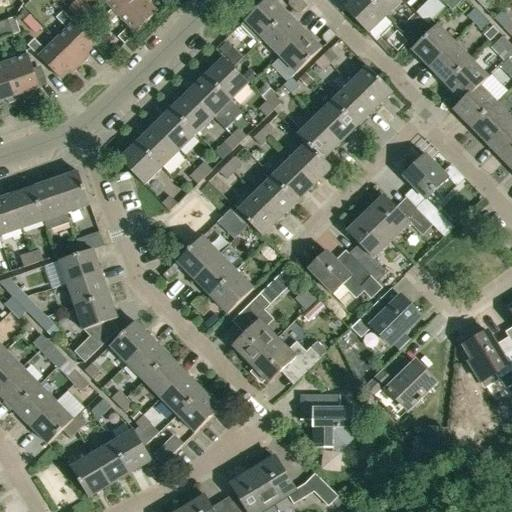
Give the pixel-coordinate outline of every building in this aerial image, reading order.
[(107,27),(119,15),(134,0),(103,0),(112,9),(101,20),(107,27)] [(151,0),(134,0),(119,15),(129,26),(118,37),(124,44),(157,12),(148,4),(152,0),(151,0)] [(258,43),(262,39),(288,14),(273,0),(266,0),(241,25),(258,43)] [(301,0),(290,0),(288,2),(289,5),(293,10),(302,1),(301,0)] [(368,34),(386,17),(369,0),(352,0),(344,9),(368,34)] [(369,0),(386,17),(403,0),(369,0)] [(443,0),(442,1),(452,11),(463,0),(443,0)] [(492,0),(481,0),(479,3),(486,11),(495,2),(492,0)] [(77,1),(68,9),(80,20),(88,12),(77,1)] [(302,1),(293,10),(297,14),(301,14),(308,7),(302,1)] [(473,25),(482,16),(474,9),(466,17),(473,25)] [(56,40),(81,65),(89,56),(86,53),(95,44),(63,12),(56,18),(67,30),(56,40)] [(279,56),(304,31),(288,14),(262,39),(279,56)] [(31,29),(37,23),(29,15),(23,20),(31,29)] [(482,16),(473,25),(481,32),(489,24),(482,16)] [(19,33),(14,18),(6,21),(11,36),(19,33)] [(429,68),(455,43),(437,25),(412,50),(429,68)] [(499,34),(493,27),(484,36),(490,43),(499,34)] [(336,35),(330,29),(323,36),(323,40),(327,44),(336,35)] [(304,31),(279,56),(297,74),(322,49),(304,31)] [(504,62),(511,54),(511,47),(502,37),(491,48),(504,62)] [(81,65),(56,40),(46,51),(34,39),(28,46),(60,79),(68,70),(72,73),(81,65)] [(446,85),(471,60),(455,43),(429,68),(446,85)] [(235,66),(242,58),(233,50),(226,56),(225,57),(235,66)] [(323,57),(331,65),(337,60),(329,51),(323,57)] [(28,56),(5,64),(18,101),(27,98),(25,93),(40,88),(28,56)] [(323,74),(331,65),(323,57),(314,65),(323,74)] [(206,76),(231,101),(249,84),(224,59),(206,76)] [(480,86),(489,78),(471,60),(446,85),(447,85),(444,88),(453,96),(453,100),(458,106),(462,101),(463,102),(480,86)] [(511,82),(511,65),(507,61),(499,69),(511,82)] [(0,65),(0,101),(7,99),(9,104),(18,101),(5,64),(0,65)] [(350,85),(375,110),(393,93),(368,68),(350,85)] [(251,69),(242,77),(246,81),(249,84),(250,85),(259,77),(252,70),(251,69)] [(306,74),(300,79),(307,87),(313,81),(306,74)] [(214,118),(231,101),(206,76),(189,93),(191,95),(214,118)] [(292,79),(284,86),(292,94),(299,87),(292,79)] [(357,127),(375,110),(350,85),(333,102),(357,127)] [(268,102),(273,97),(263,86),(258,92),(268,102)] [(496,103),(480,86),(463,102),(462,101),(458,106),(454,110),(471,128),(496,103)] [(214,118),(191,95),(189,93),(172,109),(191,129),(197,135),(214,118)] [(267,103),(274,111),(281,104),(274,96),(267,103)] [(340,144),(357,127),(333,102),(316,118),(340,144)] [(274,111),(267,103),(265,103),(258,110),(266,119),(274,111)] [(488,145),(511,121),(511,119),(496,103),(471,128),(488,145)] [(197,135),(191,129),(172,109),(155,126),(179,151),(197,135)] [(323,161),(324,160),(340,144),(316,118),(298,136),(306,145),(307,144),(323,161)] [(505,162),(511,154),(511,121),(488,145),(505,162)] [(261,131),(270,139),(275,134),(267,125),(261,131)] [(162,168),(179,151),(155,126),(138,143),(162,168)] [(231,136),(240,144),(245,139),(237,130),(231,136)] [(261,148),(270,139),(261,131),(253,139),(261,148)] [(231,153),(240,144),(231,136),(223,144),(231,153)] [(144,185),(162,168),(138,143),(120,160),(144,185)] [(332,168),(324,160),(323,161),(307,144),(306,145),(290,161),(314,186),(332,168)] [(444,200),(451,193),(457,187),(443,173),(426,155),(404,177),(417,190),(407,200),(413,206),(416,209),(426,199),(426,200),(436,191),(444,200)] [(227,164),(235,173),(241,167),(233,159),(227,164)] [(297,203),(314,186),(290,161),(272,178),(288,193),(297,203)] [(197,169),(205,178),(211,172),(203,164),(197,169)] [(227,181),(235,173),(227,164),(218,173),(227,181)] [(452,165),(443,173),(457,187),(465,179),(452,165)] [(197,186),(205,178),(197,169),(188,178),(197,186)] [(56,180),(67,214),(91,206),(79,172),(56,180)] [(297,203),(288,193),(272,178),(255,194),(280,219),(297,203)] [(70,223),(67,214),(56,180),(33,188),(44,222),(48,231),(70,223)] [(22,229),(44,222),(33,188),(10,196),(22,229)] [(262,237),(280,219),(255,194),(238,212),(262,237)] [(10,196),(0,199),(0,236),(22,229),(10,196)] [(416,209),(413,206),(403,216),(384,196),(365,214),(392,241),(410,224),(422,236),(433,226),(416,209)] [(178,204),(170,197),(163,204),(170,212),(178,204)] [(225,229),(239,215),(233,209),(219,223),(225,229)] [(374,259),(392,241),(365,214),(347,232),(368,253),(358,264),(377,283),(388,273),(374,259)] [(444,218),(434,227),(444,237),(453,227),(444,218)] [(194,280),(219,255),(202,237),(177,262),(194,280)] [(81,254),(91,251),(88,241),(78,244),(81,254)] [(72,257),(81,254),(78,244),(68,247),(72,257)] [(60,261),(68,285),(101,273),(93,250),(91,251),(81,254),(72,257),(60,261)] [(30,254),(34,264),(43,261),(40,251),(30,254)] [(377,283),(358,264),(354,260),(344,270),(327,252),(309,269),(333,295),(343,286),(354,297),(361,289),(369,297),(380,286),(377,283)] [(22,268),(34,264),(30,254),(19,259),(22,268)] [(211,297),(236,272),(219,255),(194,280),(211,297)] [(176,271),(172,267),(163,276),(169,282),(176,275),(176,271)] [(274,320),(265,311),(295,282),(285,271),(236,318),(249,331),(233,347),(251,365),(278,339),(267,327),(274,320)] [(236,272),(211,297),(228,314),(254,290),(236,272)] [(76,307),(109,296),(101,273),(68,285),(76,307)] [(21,304),(27,299),(20,291),(14,297),(21,304)] [(109,296),(76,307),(84,331),(117,319),(109,296)] [(11,314),(21,304),(14,297),(4,307),(11,314)] [(197,311),(206,302),(202,297),(198,297),(191,304),(197,311)] [(372,308),(351,329),(361,339),(372,327),(390,345),(420,316),(402,297),(381,318),(372,308)] [(21,304),(28,311),(34,306),(27,299),(21,304)] [(307,312),(303,316),(309,322),(319,313),(326,306),(325,304),(320,299),(319,300),(309,310),(307,312)] [(206,302),(197,311),(203,317),(210,310),(210,306),(206,302)] [(18,321),(28,311),(21,304),(11,314),(18,321)] [(47,318),(38,326),(45,333),(54,325),(47,318)] [(128,364),(153,340),(135,322),(110,347),(128,364)] [(511,351),(504,357),(488,332),(464,346),(473,360),(469,362),(482,383),(496,374),(506,390),(511,386),(511,351)] [(94,335),(76,353),(85,363),(104,345),(94,335)] [(39,352),(48,344),(41,336),(32,345),(39,352)] [(317,342),(311,348),(306,352),(297,342),(289,350),(278,339),(251,365),(268,384),(291,362),(294,364),(291,367),(301,378),(327,353),(317,342)] [(144,382),(170,357),(153,340),(128,364),(144,382)] [(48,344),(39,352),(46,359),(55,351),(48,344)] [(0,390),(23,369),(6,351),(0,357),(0,390)] [(161,399),(186,374),(170,357),(144,382),(161,399)] [(416,362),(387,390),(407,411),(436,383),(416,362)] [(89,363),(81,371),(89,380),(98,372),(89,363)] [(0,395),(14,410),(39,386),(23,369),(0,390),(0,395)] [(383,370),(365,388),(374,397),(392,379),(383,370)] [(73,386),(82,378),(75,371),(66,379),(73,386)] [(203,391),(191,379),(186,374),(161,399),(178,416),(203,391)] [(82,378),(73,386),(80,393),(89,385),(82,378)] [(31,428),(56,403),(39,386),(14,410),(31,428)] [(178,416),(191,429),(195,434),(220,409),(203,391),(178,416)] [(117,408),(125,400),(118,393),(110,401),(117,408)] [(324,408),(301,408),(301,421),(313,421),(313,449),(333,449),(333,451),(335,451),(338,451),(340,450),(342,450),(345,449),(347,447),(350,445),(352,442),(353,440),(355,437),(356,434),(356,432),(356,429),(356,428),(354,428),(354,408),(341,408),(341,396),(324,396),(324,408)] [(103,400),(96,407),(105,416),(112,409),(103,400)] [(125,400),(117,408),(124,416),(132,407),(125,400)] [(70,424),(73,421),(56,403),(31,428),(48,445),(63,431),(70,424)] [(142,417),(136,412),(130,418),(135,424),(142,417)] [(73,421),(70,424),(78,431),(85,424),(78,417),(73,421)] [(152,426),(144,418),(136,425),(139,428),(144,434),(152,426)] [(426,435),(414,433),(411,462),(432,463),(443,457),(447,426),(427,423),(426,435)] [(70,424),(63,431),(70,438),(78,431),(70,424)] [(139,428),(135,432),(144,448),(159,434),(152,426),(144,434),(139,428)] [(113,443),(131,474),(152,461),(144,448),(135,432),(134,431),(113,443)] [(156,456),(157,457),(164,464),(182,446),(174,437),(156,456)] [(110,486),(131,474),(113,443),(92,455),(110,486)] [(89,498),(110,486),(92,455),(71,468),(89,498)] [(305,484),(301,487),(296,490),(275,458),(254,471),(274,504),(288,496),(294,505),(314,493),(329,507),(339,497),(315,474),(305,484)] [(261,511),(274,504),(254,471),(231,485),(244,505),(233,511),(261,511)] [(232,511),(229,507),(219,511),(214,511),(204,495),(183,508),(185,511),(232,511)]
